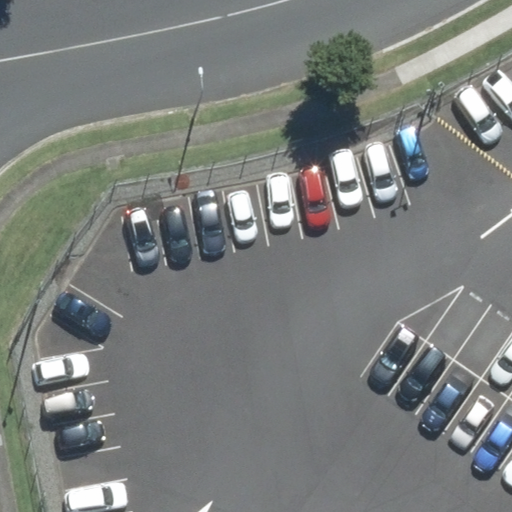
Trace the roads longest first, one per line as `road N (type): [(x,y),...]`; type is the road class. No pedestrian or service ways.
road 1 (tertiary): [(0,52),(191,23),(269,0)]
road 2 (unknown): [(511,216),(414,264),(291,370)]
road 3 (unknown): [(291,370),(451,511)]
road 4 (unknown): [(291,370),(211,511)]
